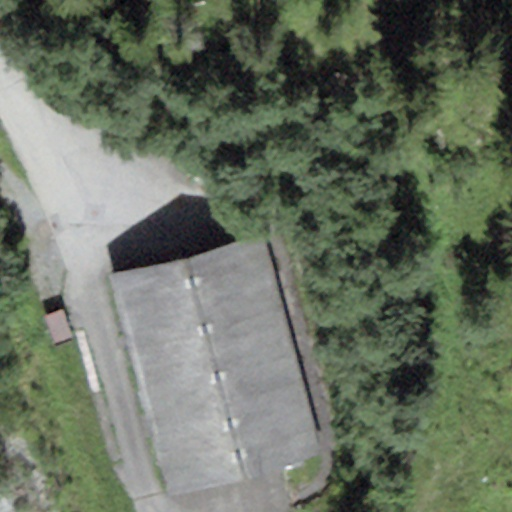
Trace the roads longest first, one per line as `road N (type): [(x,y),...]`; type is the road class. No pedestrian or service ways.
road 1 (unclassified): [(0,81),(88,237)]
road 2 (track): [(0,172),(42,241),(60,248),(88,237)]
